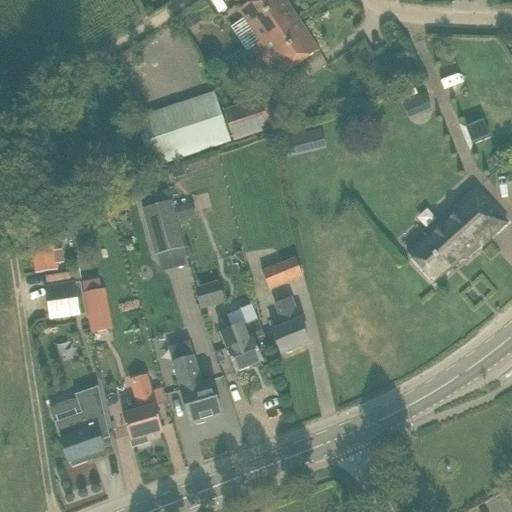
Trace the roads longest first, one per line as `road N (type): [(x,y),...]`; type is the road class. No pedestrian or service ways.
road 1 (track): [(0,174),(53,511)]
road 2 (track): [(0,119),(193,0)]
road 3 (tertiary): [(156,511),(346,435)]
road 4 (tertiary): [(346,435),(458,383),(511,339)]
road 5 (unclassified): [(511,20),(413,16),(364,0)]
